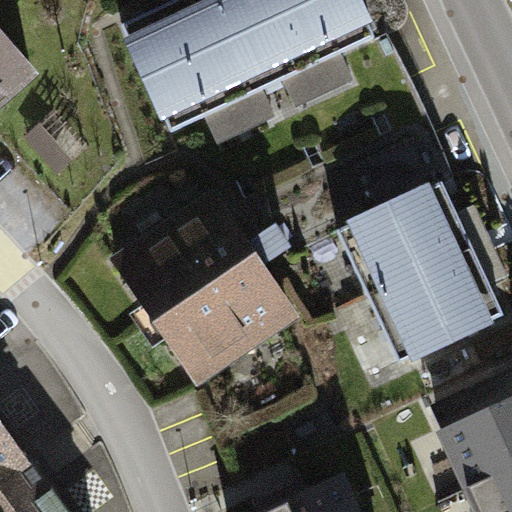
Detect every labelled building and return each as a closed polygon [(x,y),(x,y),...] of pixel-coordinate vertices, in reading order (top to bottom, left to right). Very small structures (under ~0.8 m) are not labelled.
[(369,0),(180,0),(121,28),(174,143),(388,42),(369,0)] [(0,31),(0,126),(48,84),(0,31)] [(511,322),(447,185),(339,232),(411,379),(511,334),(511,322)] [(219,195),(111,264),(202,395),(308,324),(219,195)] [(511,511),(511,394),(451,423),(492,511),(511,511)] [(72,511),(0,418),(0,511),(72,511)] [(396,511),(374,455),(243,511),(396,511)]
